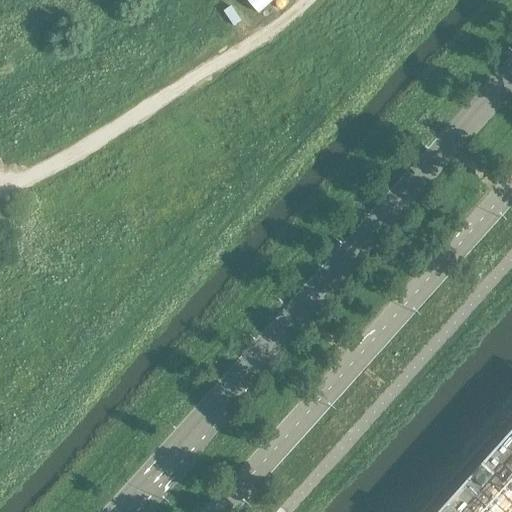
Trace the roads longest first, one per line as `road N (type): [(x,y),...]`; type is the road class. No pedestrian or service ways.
road 1 (unclassified): [(511,70),(117,511)]
road 2 (unclassified): [(220,511),(511,195)]
road 3 (track): [(0,193),(246,42),(298,0)]
